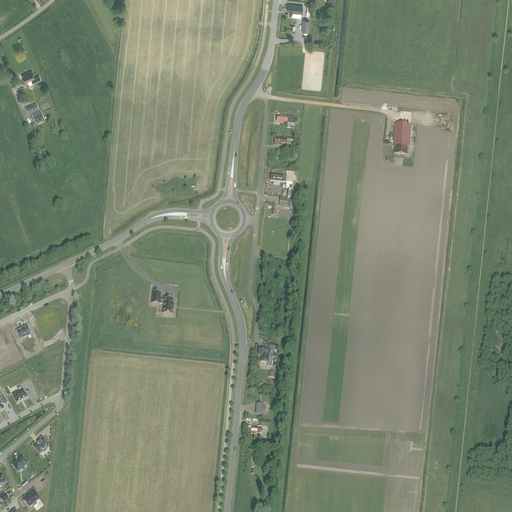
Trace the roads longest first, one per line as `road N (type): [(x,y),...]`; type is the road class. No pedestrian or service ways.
road 1 (secondary): [(228,511),(243,343),(229,290)]
road 2 (residential): [(256,221),(266,113),(265,96),(251,93)]
road 3 (residential): [(256,344),(258,310),(249,288),(256,221)]
